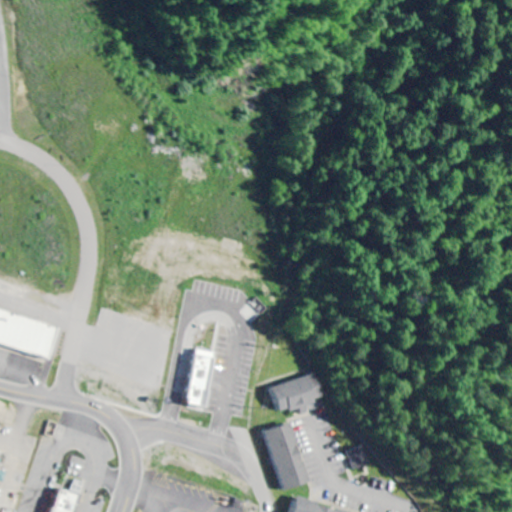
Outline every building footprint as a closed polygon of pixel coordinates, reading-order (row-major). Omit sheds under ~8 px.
[(0,345),(51,358),(59,325),(0,310),(0,345)] [(187,407),(207,409),(213,353),(193,351),(187,407)] [(325,401),(318,376),(273,389),(280,414),(325,401)] [(308,485),(292,425),(266,432),(282,492),(308,485)] [(350,453),(357,472),(373,465),(366,447),(350,453)] [(50,511),(74,511),(79,496),(57,490),(50,511)] [(293,511),(340,511),(296,500),(293,511)]
